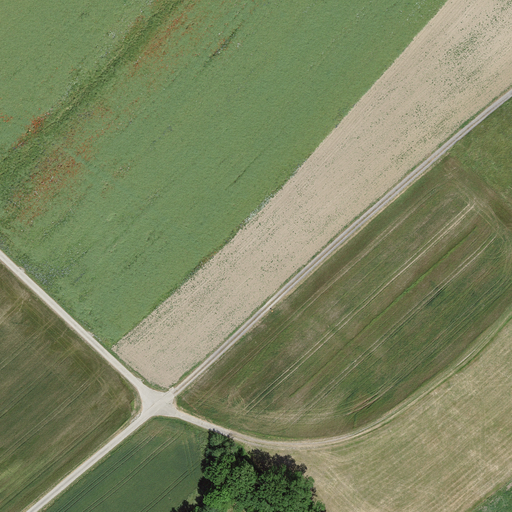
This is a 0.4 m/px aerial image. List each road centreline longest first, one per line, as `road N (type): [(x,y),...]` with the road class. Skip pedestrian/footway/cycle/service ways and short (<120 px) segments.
road 1 (residential): [(172,397),(0,246)]
road 2 (residential): [(36,511),(172,397)]
